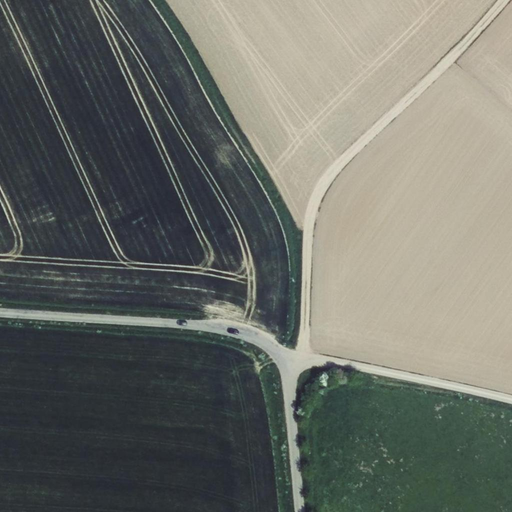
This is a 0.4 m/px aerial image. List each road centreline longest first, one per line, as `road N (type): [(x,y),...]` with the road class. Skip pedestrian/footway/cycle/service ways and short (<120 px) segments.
road 1 (track): [(306,360),(312,227),(322,191),(501,0)]
road 2 (tertiary): [(0,312),(222,329),(267,344),(285,363)]
road 3 (unclassified): [(285,363),(345,363),(511,398)]
road 4 (tertiary): [(299,511),(285,363)]
